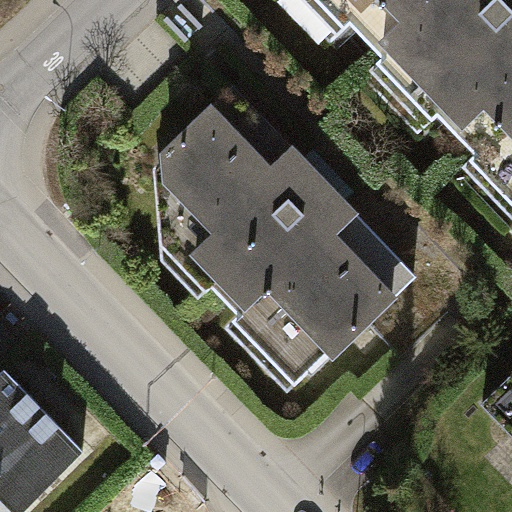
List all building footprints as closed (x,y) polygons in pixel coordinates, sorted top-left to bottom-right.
[(511,0),(307,0),(511,213),(511,0)] [(240,89),(161,150),(170,258),(293,383),(411,276),(240,89)] [(0,511),(17,511),(90,444),(0,353),(0,511)] [(511,392),(478,425),(511,460),(511,392)] [(165,511),(156,502),(145,511),(165,511)]
